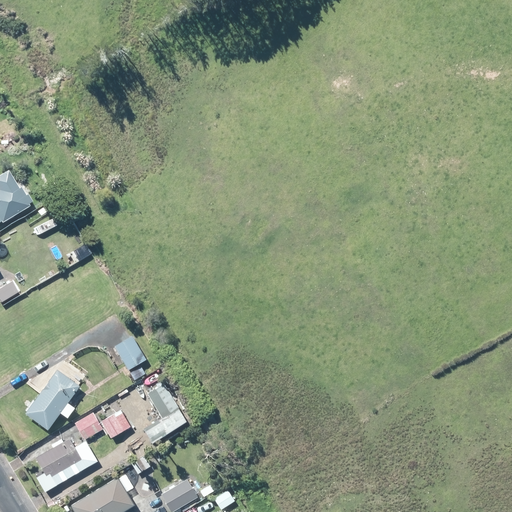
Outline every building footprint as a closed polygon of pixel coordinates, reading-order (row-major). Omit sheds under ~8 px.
[(17,189),(9,177),(5,171),(0,174),(0,223),(27,207),(26,205),(29,203),(19,188),(17,189)] [(0,301),(16,293),(10,282),(0,288),(0,301)] [(123,322),(111,328),(117,339),(128,334),(123,322)] [(114,345),(123,360),(128,368),(145,358),(130,335),(114,345)] [(140,366),(130,372),(134,379),(144,373),(140,366)] [(78,386),(79,384),(76,383),(79,379),(72,374),(69,378),(56,368),(41,388),(24,412),(34,419),(43,426),(47,429),(59,412),(78,386)] [(179,406),(164,382),(146,393),(160,417),(179,406)] [(134,416),(130,409),(127,405),(97,423),(91,412),(74,422),(79,431),(84,438),(104,426),(106,430),(108,433),(110,436),(137,421),(134,416)] [(88,445),(87,443),(85,439),(73,446),(68,437),(35,457),(36,458),(43,470),(35,474),(44,490),(97,459),(88,445)] [(143,454),(131,462),(137,473),(150,465),(143,454)] [(130,477),(133,476),(134,473),(133,470),(130,469),(127,470),(126,473),(127,476),(130,477)] [(134,489),(125,476),(119,479),(116,474),(69,503),(74,511),(119,511),(134,503),(127,492),(134,489)] [(179,506),(196,495),(195,493),(198,491),(194,484),(191,486),(186,478),(161,493),(171,510),(179,506)] [(203,496),(214,489),(210,483),(199,490),(203,496)] [(233,501),(226,490),(214,498),(220,509),(233,501)] [(57,506),(53,499),(46,503),(50,510),(57,506)]
